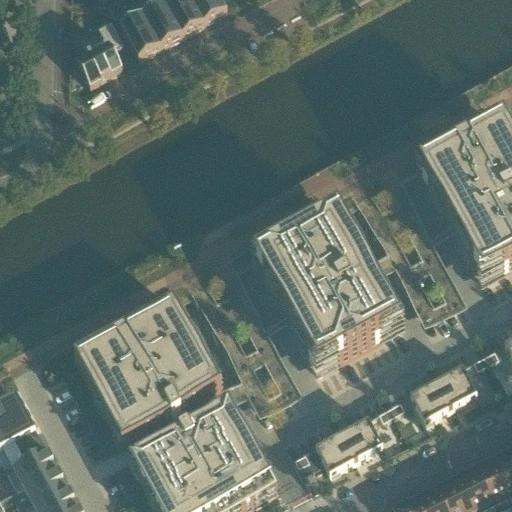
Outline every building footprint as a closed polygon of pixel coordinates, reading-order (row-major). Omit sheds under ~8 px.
[(189,0),(187,0),(167,11),(185,45),(207,33),(189,0)] [(218,0),(189,0),(207,33),(229,21),(218,0)] [(120,8),(110,13),(114,20),(124,15),(120,8)] [(167,11),(144,23),(163,57),(185,45),(167,11)] [(144,23),(122,35),(140,69),(163,57),(144,23)] [(91,63),(80,69),(93,94),(126,77),(117,59),(128,53),(115,29),(103,36),(108,47),(91,56),(93,61),(91,63)] [(507,132),(503,124),(480,137),(481,139),(476,142),(472,144),(466,147),(467,147),(463,149),(457,152),(453,155),(453,154),(448,157),(448,158),(444,160),(444,159),(439,162),(438,160),(415,173),(419,180),(421,179),(429,195),(427,196),(441,220),(443,219),(456,244),(454,245),(467,269),(469,268),(478,284),(476,285),(480,293),(503,280),(502,278),(507,275),(511,273),(511,272),(511,145),(505,133),(507,132)] [(289,245),(288,244),(283,247),(283,248),(279,250),(279,249),(274,252),(273,250),(250,263),(254,270),(256,269),(264,285),(262,286),(276,311),(278,309),(281,315),(283,319),(291,334),(289,335),(302,359),(304,358),(313,374),(311,376),(315,383),(338,370),(337,368),(342,365),(346,363),(352,360),(351,360),(355,358),(361,355),(365,353),(370,350),(374,347),(374,348),(379,345),(380,347),(403,334),(400,327),(398,328),(389,312),(391,311),(377,287),(375,288),(372,282),(365,269),(362,263),(364,262),(351,238),(349,239),(340,223),(342,222),(338,215),(315,227),(316,229),(311,232),(307,234),(302,237),(298,240),(298,239),(292,242),(292,243),(289,245)] [(197,348),(195,349),(173,310),(163,316),(162,313),(150,320),(151,322),(129,334),(128,332),(116,339),(117,341),(96,352),(84,359),(76,364),(75,363),(74,364),(95,403),(102,416),(115,439),(121,451),(122,452),(162,430),(162,429),(171,424),(172,426),(181,421),(180,420),(202,408),(221,398),(221,397),(223,396),(216,384),(214,385),(201,361),(203,360),(197,348)] [(511,347),(509,349),(508,348),(503,351),(509,361),(511,366),(511,347)] [(494,360),(484,366),(488,373),(498,367),(494,360)] [(488,373),(484,366),(473,371),(477,379),(488,373)] [(456,377),(449,381),(435,388),(449,414),(453,412),(453,411),(458,408),(458,409),(465,405),(465,404),(474,400),(475,399),(472,393),(471,393),(466,384),(467,384),(461,374),(456,377)] [(421,396),(421,397),(414,400),(409,403),(414,413),(415,412),(420,421),(419,422),(423,428),(424,427),(433,422),(440,419),(440,418),(445,415),(445,416),(449,414),(435,388),(421,396)] [(0,453),(3,452),(3,451),(20,442),(20,443),(25,440),(25,439),(28,437),(28,438),(35,435),(18,404),(9,408),(10,409),(1,414),(0,412),(0,453)] [(229,413),(229,412),(210,422),(188,434),(187,434),(179,438),(180,440),(170,444),(130,466),(130,467),(136,479),(150,503),(154,511),(254,511),(255,511),(254,511),(259,511),(268,507),(267,505),(277,500),(256,461),(258,459),(251,447),(249,448),(235,425),(238,423),(231,411),(229,413)] [(404,419),(400,411),(389,417),(393,424),(394,424),(404,419)] [(393,424),(389,417),(379,423),(383,430),(393,424)] [(377,445),(372,436),(367,426),(362,429),(355,433),(355,432),(341,440),(355,465),(359,463),(358,463),(363,460),(364,460),(370,457),(370,456),(379,451),(379,452),(381,451),(377,444),(377,445)] [(325,473),(328,480),(330,479),(329,478),(338,473),(339,474),(345,470),(350,467),(350,468),(355,465),(341,440),(327,448),(320,452),(314,454),(320,464),(325,473)] [(53,468),(53,469),(51,465),(50,462),(49,463),(46,457),(47,457),(45,454),(12,472),(14,476),(15,476),(21,487),(20,487),(22,491),(56,472),(54,470),(53,468)] [(496,464),(511,494),(511,459),(511,460),(510,457),(496,464)] [(310,470),(305,463),(295,469),(299,476),(310,470)] [(490,468),(476,474),(495,511),(511,503),(511,494),(496,464),(496,465),(497,467),(491,471),(490,468)] [(32,509),(65,490),(64,488),(63,488),(60,483),(61,483),(60,480),(59,481),(57,477),(58,477),(57,475),(56,472),(22,491),(24,494),(25,494),(31,505),(30,505),(32,509)] [(456,485),(469,511),(495,511),(476,474),(475,475),(477,478),(471,481),(469,478),(456,485)] [(449,488),(435,495),(444,511),(469,511),(456,485),(455,485),(456,488),(450,491),(449,488)] [(65,490),(32,509),(33,511),(34,511),(35,511),(34,511),(68,511),(75,508),(74,506),(73,504),(72,504),(70,501),(71,501),(70,498),(69,498),(66,493),(67,493),(65,490)] [(428,499),(415,505),(418,511),(444,511),(435,495),(436,498),(430,501),(428,499)]
